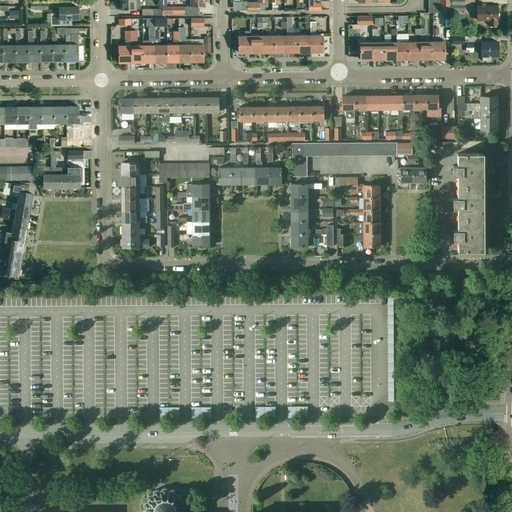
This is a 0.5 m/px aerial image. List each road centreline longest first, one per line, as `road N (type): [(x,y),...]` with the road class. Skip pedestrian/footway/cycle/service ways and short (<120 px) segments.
road 1 (residential): [(511,257),(497,264),(109,265),(102,257),(101,80)]
road 2 (residential): [(339,77),(511,75)]
road 3 (residential): [(101,80),(222,79)]
